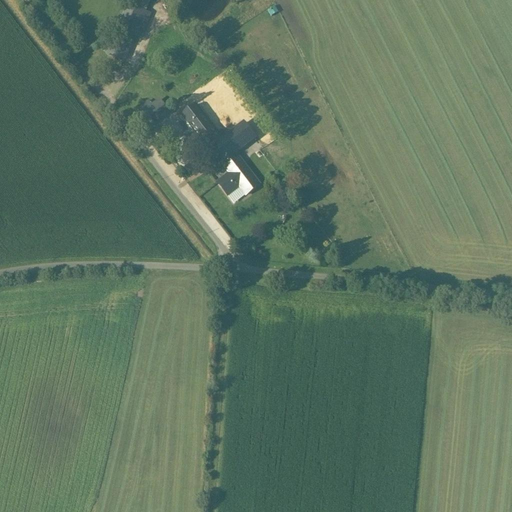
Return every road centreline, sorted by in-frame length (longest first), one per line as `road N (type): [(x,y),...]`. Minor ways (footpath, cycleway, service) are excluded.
road 1 (unclassified): [(248,276),(25,0)]
road 2 (unclassified): [(248,276),(511,301)]
road 3 (unclassified): [(0,274),(122,263),(248,276)]
